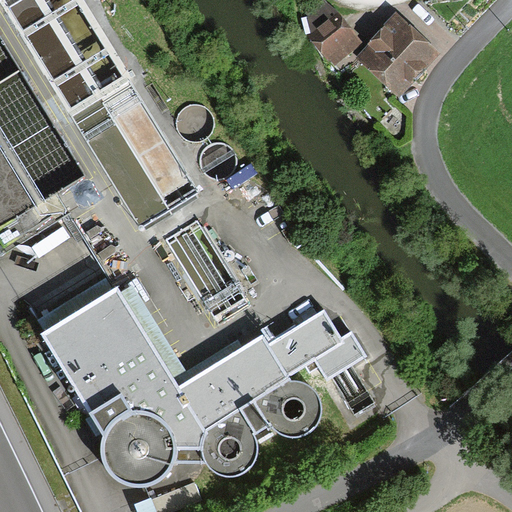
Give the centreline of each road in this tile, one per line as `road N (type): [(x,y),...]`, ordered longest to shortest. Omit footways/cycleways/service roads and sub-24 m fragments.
road 1 (unclassified): [(511,260),(436,181),(423,132),(436,94),(511,4)]
road 2 (unclassified): [(284,511),(440,436)]
